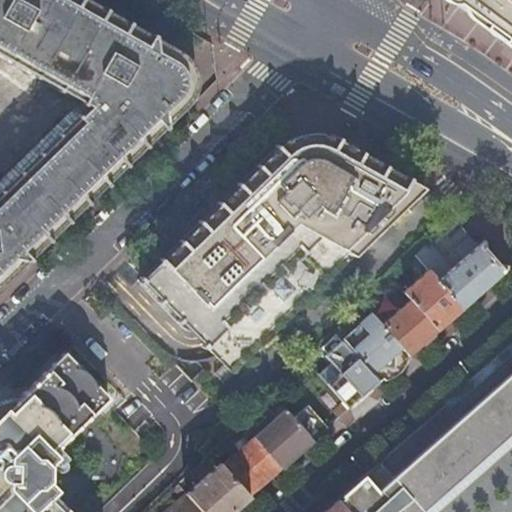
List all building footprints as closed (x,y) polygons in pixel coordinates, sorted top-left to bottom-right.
[(0,0),(0,286),(26,261),(30,261),(31,260),(30,257),(146,146),(163,129),(165,131),(168,128),(167,124),(186,106),(187,106),(190,102),(193,97),(196,92),(197,85),(197,80),(196,74),(194,68),(191,63),(187,59),(183,55),(156,39),(155,36),(153,34),(152,37),(87,0),(0,0)] [(511,0),(456,0),(457,1),(456,2),(463,7),(485,23),(505,38),(509,41),(511,37),(511,0)] [(503,38),(505,38),(485,23),(485,24),(486,28),(487,30),(492,35),(497,38),(500,38),(503,38)] [(278,147),(277,146),(275,147),(277,150),(143,280),(141,278),(139,279),(189,331),(214,356),(224,366),(214,376),(223,385),(233,376),(414,199),(416,200),(426,189),(410,181),(411,180),(408,178),(408,179),(340,140),(338,138),(337,140),(324,134),(318,134),(310,133),(302,134),(296,136),(290,139),(283,143),(278,147)] [(414,254),(461,307),(487,284),(501,272),(475,243),(470,238),(455,251),(462,258),(450,269),(426,243),(414,254)] [(390,277),(409,299),(436,329),(461,307),(414,254),(405,262),(418,278),(410,285),(397,271),(390,277)] [(409,299),(381,324),(408,354),(427,337),(436,329),(409,299)] [(408,354),(381,324),(370,312),(358,323),(359,324),(341,341),(368,372),(376,382),(380,378),(393,367),(405,357),(408,354)] [(368,372),(333,332),(327,338),(319,346),(325,353),(323,355),(329,362),(338,372),(324,384),(337,399),(346,409),(364,392),(376,382),(368,372)] [(511,341),(375,459),(316,511),(420,511),(511,436),(511,341)] [(69,511),(52,494),(56,489),(49,482),(49,464),(57,458),(52,452),(108,399),(96,386),(94,387),(90,381),(85,376),(85,375),(78,369),(75,367),(76,366),(64,352),(12,402),(6,402),(0,403),(0,511),(69,511)] [(393,367),(380,378),(381,380),(384,380),(386,379),(389,377),(391,376),(393,375),(395,374),(397,372),(399,370),(400,369),(402,366),(403,365),(404,362),(405,360),(406,358),(405,357),(393,367)] [(303,406),(290,417),(310,440),(323,429),(303,406)] [(310,440),(290,417),(283,409),(257,431),(245,417),(239,423),(251,437),(278,468),(302,447),(310,440)] [(269,477),(278,468),(251,437),(219,464),(247,496),(269,477)] [(228,511),(237,505),(247,496),(219,464),(218,463),(184,493),(201,511),(228,511)] [(201,511),(184,493),(177,484),(171,489),(180,499),(164,511),(201,511)]
